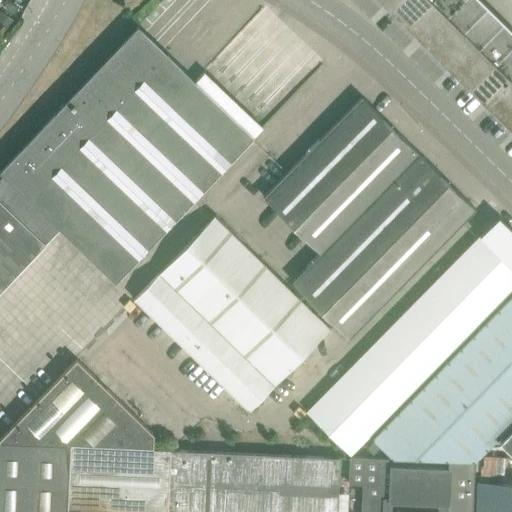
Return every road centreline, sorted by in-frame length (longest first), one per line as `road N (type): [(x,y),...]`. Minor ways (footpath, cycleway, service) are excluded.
road 1 (unknown): [(366,42),(71,335)]
road 2 (unclassified): [(511,185),(366,42),(307,0)]
road 3 (unclassified): [(0,106),(66,0)]
